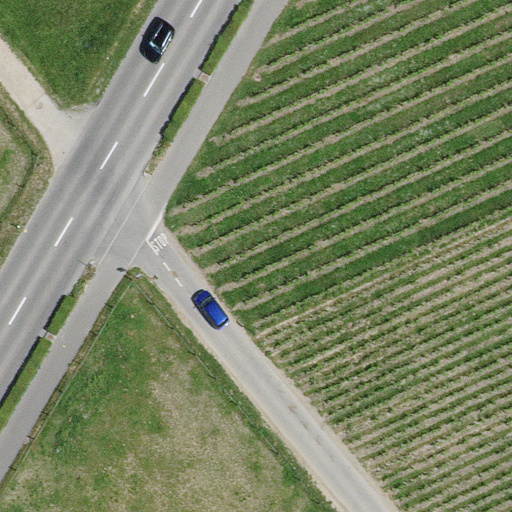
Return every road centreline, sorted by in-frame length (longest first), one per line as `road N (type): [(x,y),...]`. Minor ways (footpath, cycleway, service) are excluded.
road 1 (unclassified): [(98,178),(374,511)]
road 2 (secondary): [(203,0),(98,178)]
road 3 (secondary): [(98,178),(0,345)]
road 4 (track): [(0,60),(98,178)]
